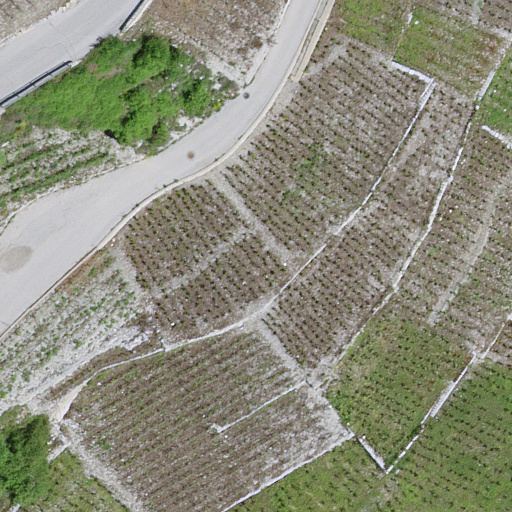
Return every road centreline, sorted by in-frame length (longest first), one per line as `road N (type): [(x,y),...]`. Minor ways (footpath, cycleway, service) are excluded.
road 1 (unclassified): [(303,0),(260,91),(211,144),(121,194),(0,292)]
road 2 (unclassified): [(112,0),(0,78)]
